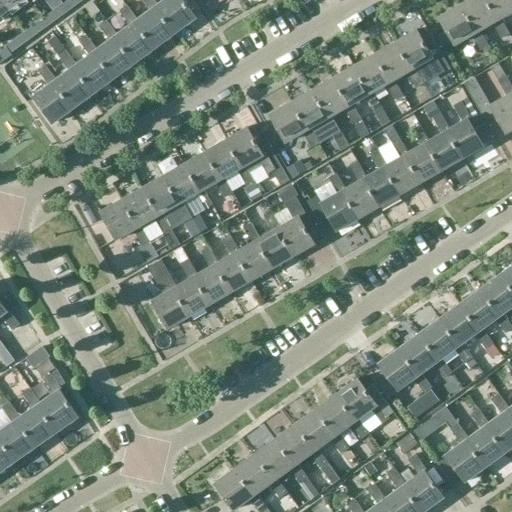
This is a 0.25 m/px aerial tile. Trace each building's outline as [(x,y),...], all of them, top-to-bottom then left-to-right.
[(0,0),(8,11),(21,0),(0,0)] [(82,0),(68,0),(63,3),(69,10),(82,0)] [(143,0),(151,10),(137,20),(136,21),(155,48),(175,33),(156,6),(158,4),(155,0),(143,0)] [(163,0),(158,4),(156,6),(175,33),(196,18),(182,0),(163,0)] [(496,22),(483,0),(467,0),(459,5),(475,33),(479,31),(492,24),(501,39),(509,34),(500,19),(496,22)] [(511,1),(511,0),(483,0),(496,22),(500,19),(511,12),(511,1)] [(69,10),(63,3),(44,18),(49,25),(69,10)] [(130,25),(117,34),(115,36),(134,63),(155,48),(136,21),(137,20),(127,5),(120,11),(130,25)] [(459,5),(438,17),(446,30),(435,36),(435,37),(442,48),(453,42),(455,45),(471,36),(479,51),(488,46),(479,31),(475,33),(459,5)] [(49,25),(44,18),(24,32),(30,39),(49,25)] [(110,40),(97,49),(94,51),(114,78),(134,63),(115,36),(117,34),(107,20),(99,26),(110,40)] [(415,29),(394,41),(411,70),(414,69),(426,62),(435,77),(443,72),(433,55),(431,57),(415,29)] [(30,39),(24,32),(6,46),(11,54),(30,39)] [(89,55),(77,64),(74,67),(94,93),(114,78),(94,51),(97,49),(87,35),(79,41),(89,55)] [(411,70),(394,41),(373,54),(390,83),(393,81),(406,73),(415,88),(423,84),(414,69),(411,70)] [(69,69),(56,79),(53,81),(73,109),(94,93),(74,67),(77,64),(66,50),(59,56),(69,69)] [(373,54),(352,66),(369,95),(373,93),(385,86),(402,115),(411,110),(393,81),(390,83),(373,54)] [(494,58),(479,64),(484,76),(499,70),(494,58)] [(53,124),(73,109),(53,81),(56,79),(46,65),(38,71),(48,85),(33,96),(53,124)] [(369,95),(352,66),(331,78),(348,107),(352,105),(365,97),(382,126),(390,122),(373,93),(369,95)] [(491,105),(486,97),(475,103),(480,113),(490,108),(506,135),(511,131),(511,97),(510,94),(511,92),(511,89),(505,77),(497,82),(506,97),(491,105)] [(331,78),(311,90),(327,119),(331,117),(343,109),(352,125),(361,120),(352,105),(348,107),(331,78)] [(327,119),(311,90),(290,102),(306,131),(310,128),(319,143),(320,144),(333,136),(340,132),(341,132),(331,117),(327,119)] [(269,115),(278,129),(286,143),(302,133),(311,148),(319,143),(310,128),(306,131),(290,102),(269,115)] [(461,122),(449,129),(446,131),(462,160),(483,148),(467,120),(470,118),(461,103),(453,107),(461,122)] [(441,133),(428,141),(425,143),(442,172),(462,160),(446,131),(449,129),(441,114),(433,119),(441,133)] [(384,130),(391,143),(400,158),(387,165),(383,167),(400,196),(421,184),(404,155),(408,153),(392,125),(384,130)] [(421,184),(442,172),(425,143),(428,141),(420,126),(412,131),(420,146),(408,153),(404,155),(421,184)] [(266,175),(271,171),(280,186),(289,180),(281,166),(268,143),(259,149),(246,127),(225,139),(242,168),(245,166),(257,159),(266,175)] [(340,132),(333,136),(341,151),(349,147),(340,132)] [(225,139),(204,151),(221,180),(224,178),(237,171),(245,186),(253,181),(245,166),(242,168),(225,139)] [(379,170),(366,177),(362,179),(379,208),(400,196),(383,167),(387,165),(378,150),(370,155),(379,170)] [(221,180),(204,151),(183,163),(200,192),(203,190),(216,183),(225,198),(233,193),(224,178),(221,180)] [(358,182),(345,189),(342,191),(358,220),(379,208),(362,179),(366,177),(357,162),(349,166),(358,182)] [(200,192),(183,163),(162,176),(179,204),(183,202),(196,195),(204,210),(212,206),(203,190),(200,192)] [(337,232),(358,220),(342,191),(345,189),(337,174),(328,178),(337,194),(321,204),(337,232)] [(179,204),(162,176),(141,188),(158,217),(162,214),(175,207),(183,222),(192,217),(183,202),(179,204)] [(141,188),(120,200),(137,229),(141,226),(155,218),(163,233),(172,250),(180,245),(162,214),(158,217),(141,188)] [(297,217),(303,214),(294,198),(284,205),(292,219),(280,226),(276,228),(293,257),(314,245),(297,217)] [(137,229),(120,200),(99,212),(116,241),(134,230),(142,245),(135,250),(144,266),(159,257),(141,226),(137,229)] [(272,230),(259,238),(255,240),(272,269),(293,257),(276,228),(280,226),(272,212),(264,216),(272,230)] [(183,222),(192,237),(192,238),(201,233),(200,232),(192,217),(183,222)] [(247,245),(238,251),(234,252),(251,281),(272,269),(255,240),(259,238),(250,224),(242,228),(247,236),(243,238),(247,245)] [(230,255),(218,262),(214,264),(230,294),(251,281),(234,252),(238,251),(230,236),(222,240),(230,255)] [(210,267),(197,274),(193,277),(209,306),(230,294),(214,264),(218,262),(210,247),(201,252),(210,267)] [(189,318),(209,306),(193,277),(197,274),(189,260),(181,264),(189,279),(177,286),(172,289),(189,318)] [(511,265),(501,274),(511,288),(511,265)] [(168,271),(167,272),(160,276),(168,291),(151,301),(168,330),(189,318),(172,289),(177,286),(168,271)] [(511,288),(501,274),(481,289),(500,315),(502,314),(511,306),(511,288)] [(500,315),(481,289),(460,304),(480,330),(482,329),(495,319),(506,333),(511,328),(511,327),(502,314),(500,315)] [(0,304),(0,317),(1,317),(12,332),(15,329),(23,339),(34,332),(13,297),(1,305),(0,304)] [(480,330),(460,304),(440,319),(459,345),(461,344),(474,335),(484,349),(492,344),(482,329),(480,330)] [(453,349),(464,363),(469,370),(477,364),(461,344),(459,345),(440,319),(420,334),(439,360),(441,358),(453,349)] [(420,334),(399,349),(418,375),(421,373),(433,364),(444,379),(452,373),(441,358),(439,360),(420,334)] [(418,375),(399,349),(379,364),(398,390),(413,378),(424,393),(432,388),(421,373),(418,375)] [(53,395),(40,404),(37,406),(56,433),(77,418),(58,392),(60,390),(49,375),(42,380),(53,395)] [(374,402),(357,379),(336,394),(356,421),(358,419),(371,410),(382,424),(389,419),(384,412),(391,407),(382,396),(374,402)] [(32,409),(19,418),(16,420),(35,447),(56,433),(37,406),(40,404),(29,389),(21,394),(32,409)] [(369,434),(358,419),(356,421),(336,394),(316,409),(335,436),(338,434),(350,425),(361,440),(369,434)] [(502,415),(489,424),(486,426),(505,452),(511,446),(511,418),(507,411),(509,409),(498,394),(491,399),(502,415)] [(437,440),(445,433),(440,427),(459,410),(446,396),(419,421),(437,440)] [(12,423),(0,431),(0,440),(15,462),(35,447),(16,420),(19,418),(8,404),(2,408),(12,423)] [(335,436),(316,409),(295,424),(315,451),(317,449),(331,439),(342,454),(349,449),(338,434),(335,436)] [(482,429),(468,439),(466,441),(485,467),(505,452),(486,426),(489,424),(478,409),(471,414),(482,429)] [(309,455),(320,469),(332,485),(340,480),(317,449),(315,451),(295,424),(275,439),(294,466),(297,464),(309,455)] [(387,438),(397,457),(410,450),(406,442),(420,435),(414,424),(387,438)] [(464,482),(485,467),(466,441),(468,439),(457,424),(450,430),(461,445),(445,456),(464,482)] [(275,439),(254,454),(274,481),(276,479),(290,469),(301,484),(308,479),(297,464),(294,466),(275,439)] [(0,471),(15,462),(0,440),(0,471)] [(274,481),(254,454),(234,469),(253,496),(256,494),(269,484),(280,499),(287,494),(276,479),(274,481)] [(419,475),(406,484),(403,486),(421,511),(423,511),(443,497),(424,472),(426,470),(415,455),(408,461),(419,475)] [(365,456),(347,471),(357,483),(375,469),(365,456)] [(253,496),(234,469),(213,485),(233,511),(248,500),(257,511),(261,511),(267,509),(256,494),(253,496)] [(398,490),(385,499),(383,501),(390,511),(421,511),(403,486),(406,484),(396,470),(388,476),(398,490)] [(378,504),(368,511),(390,511),(383,501),(385,499),(375,485),(368,490),(378,504)] [(352,511),(363,511),(355,500),(347,505),(352,511)]
